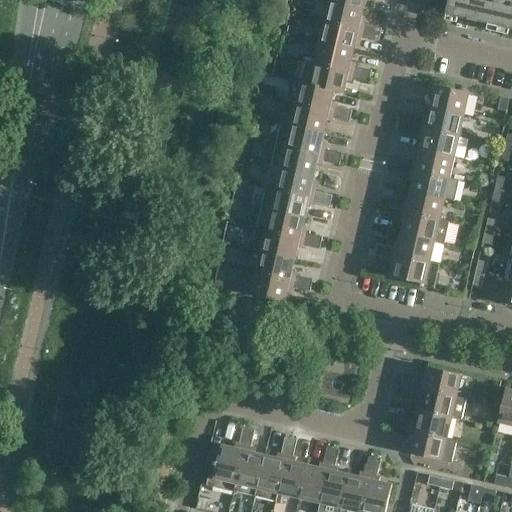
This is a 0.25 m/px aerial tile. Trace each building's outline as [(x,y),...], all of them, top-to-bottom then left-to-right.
[(361,20),(364,8),(330,0),(325,21),(363,30),(365,24),(365,21),(361,20)] [(330,0),(364,8),(365,0),(330,0)] [(499,26),(504,0),(449,0),(446,14),(499,26)] [(511,29),(511,0),(504,0),(499,26),(511,29)] [(290,6),(289,13),(299,15),(300,8),(290,6)] [(362,36),(370,38),(373,26),(365,24),(363,30),(325,21),(320,42),(354,50),(357,38),(361,39),(362,36)] [(382,28),(373,26),(370,38),(379,40),(382,28)] [(351,62),(354,50),(320,42),(312,40),(307,61),(353,72),(355,66),(356,63),(351,62)] [(352,78),(361,80),(363,68),(355,66),(353,72),(307,61),(306,61),(301,81),(311,83),(311,85),(334,90),(334,91),(344,93),(347,80),(351,81),(352,78)] [(372,70),(363,68),(361,80),(369,82),(372,70)] [(331,102),(334,91),(334,90),(311,85),(311,83),(301,81),(296,103),(334,112),(335,106),(336,103),(331,102)] [(263,83),(260,94),(267,95),(269,85),(263,83)] [(434,95),(431,107),(464,115),(470,93),(431,84),(430,91),(429,94),(434,95)] [(507,112),(510,99),(501,96),(498,110),(507,112)] [(341,120),(344,108),(335,106),(334,112),(296,103),(287,101),(282,122),(324,133),(327,120),(332,121),(332,118),(341,120)] [(460,136),(464,115),(431,107),(428,119),(424,118),(423,121),(415,119),(412,131),(420,133),(422,127),(460,136)] [(352,110),(344,108),(341,120),(349,122),(352,110)] [(412,131),(415,119),(406,117),(403,129),(412,131)] [(321,145),(324,133),(282,122),(277,144),(324,155),(325,149),(326,146),(321,145)] [(455,157),(460,136),(422,127),(420,133),(419,136),(424,137),(421,149),(455,157)] [(331,163),(334,151),(325,149),(324,155),(277,144),(272,165),(314,175),(317,163),(322,164),(322,161),(331,163)] [(511,161),(511,156),(511,147),(505,146),(502,159),(511,161)] [(450,178),(455,157),(421,149),(418,161),(414,160),(413,163),(405,161),(402,173),(410,175),(412,169),(450,178)] [(342,153),(334,151),(331,163),(339,165),(342,153)] [(402,173),(405,161),(396,159),(394,171),(402,173)] [(312,187),(314,175),(272,165),(267,186),(314,197),(315,191),(316,188),(312,187)] [(459,180),(450,178),(412,169),(410,175),(410,178),(414,179),(411,191),(445,199),(454,201),(459,180)] [(498,176),(495,188),(504,190),(507,178),(498,176)] [(321,205),(324,193),(315,191),(314,197),(267,186),(262,207),(305,217),(307,205),(312,206),(313,203),(321,205)] [(501,203),(504,190),(495,188),(492,201),(501,203)] [(440,220),(445,199),(411,191),(409,203),(404,202),(403,205),(395,203),(392,215),(401,217),(402,211),(440,220)] [(332,195),(324,193),(321,205),(330,207),(332,195)] [(392,215),(395,203),(387,201),(384,213),(392,215)] [(302,229),(305,217),(262,207),(257,228),(266,230),(304,239),(306,233),(306,230),(302,229)] [(449,222),(440,220),(402,211),(401,217),(400,220),(404,221),(402,233),(435,241),(445,243),(449,222)] [(488,218),(485,230),(494,233),(497,220),(488,218)] [(311,247),(314,235),(306,233),(304,239),(266,230),(262,251),(295,259),(298,247),(302,248),(303,245),(311,247)] [(491,245),(494,233),(485,230),(482,243),(491,245)] [(430,262),(435,241),(402,233),(399,245),(394,244),(394,247),(385,245),(382,257),(391,259),(392,253),(430,262)] [(323,237),(314,235),(311,247),(320,249),(323,237)] [(382,257),(385,245),(377,243),(374,255),(382,257)] [(292,271),(295,259),(262,251),(257,272),(295,281),(296,275),(297,272),(292,271)] [(440,264),(430,262),(392,253),(391,259),(390,262),(395,263),(392,276),(421,283),(421,286),(423,287),(424,284),(435,286),(440,264)] [(478,260),(476,273),(484,275),(487,262),(478,260)] [(293,287),(302,289),(304,277),(296,275),(295,281),(257,272),(251,295),(285,302),(288,289),(292,290),(293,287)] [(482,287),(484,275),(476,273),(473,285),(482,287)] [(313,279),(304,277),(302,289),(310,291),(313,279)] [(511,304),(511,281),(505,280),(500,301),(510,303),(510,304),(511,304)] [(216,283),(214,292),(226,295),(228,286),(216,283)] [(420,382),(412,380),(409,392),(418,394),(419,388),(457,396),(462,374),(429,367),(426,380),(421,378),(420,382)] [(409,392),(412,380),(403,378),(401,390),(409,392)] [(466,399),(457,396),(419,388),(418,394),(417,397),(421,398),(419,410),(452,418),(462,420),(466,399)] [(511,425),(511,390),(506,389),(498,422),(511,425)] [(447,439),(452,418),(419,410),(416,422),(411,421),(411,424),(402,422),(399,434),(408,436),(409,430),(447,439)] [(399,434),(402,422),(394,420),(391,432),(399,434)] [(243,427),(241,436),(253,438),(255,430),(243,427)] [(457,441),(447,439),(409,430),(408,436),(407,439),(412,440),(409,453),(452,463),(457,441)] [(255,497),(265,455),(253,452),(254,447),(251,447),(253,438),(241,436),(239,444),(245,445),(234,492),(255,497)] [(285,437),(283,445),(295,448),(297,440),(285,437)] [(245,445),(239,444),(236,443),(235,448),(216,443),(207,485),(234,492),(245,445)] [(299,498),(307,465),(295,462),(296,457),(293,457),(295,448),(283,445),(281,454),(287,455),(278,493),(299,498)] [(327,447),(325,455),(337,458),(339,449),(327,447)] [(287,455),(281,454),(278,453),(277,458),(265,455),(255,497),(276,501),(278,493),(287,455)] [(342,508),(349,474),(337,472),(338,467),(335,466),(337,458),(325,455),(323,463),(329,465),(321,503),(342,508)] [(369,456),(367,465),(379,468),(381,459),(369,456)] [(329,465),(323,463),(320,463),(319,467),(307,465),(299,498),(321,503),(329,465)] [(377,476),(379,468),(367,465),(365,473),(371,475),(362,511),(386,511),(393,484),(379,481),(381,477),(377,476)] [(362,511),(371,475),(365,473),(362,473),(361,477),(349,474),(342,508),(359,511),(362,511)] [(440,487),(442,478),(430,475),(428,484),(440,487)] [(507,487),(509,478),(496,475),(494,484),(507,487)] [(454,481),(442,478),(440,487),(452,490),(454,481)] [(482,497),(484,488),(472,485),(470,494),(482,497)] [(497,491),(484,488),(482,497),(495,500),(497,491)]
